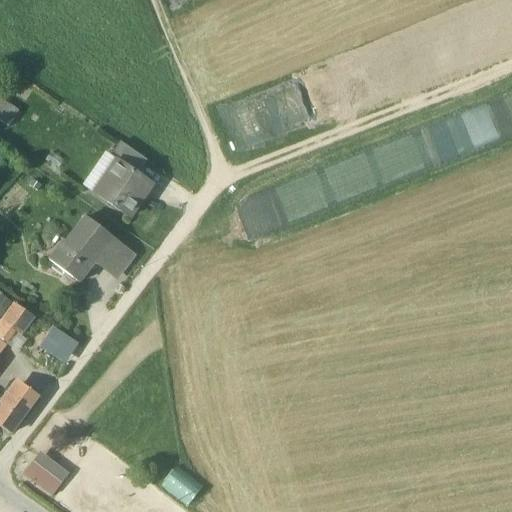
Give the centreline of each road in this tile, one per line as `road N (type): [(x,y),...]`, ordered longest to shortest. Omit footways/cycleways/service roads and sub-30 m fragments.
road 1 (track): [(152,0),(225,181),(511,64)]
road 2 (residential): [(0,464),(225,181)]
